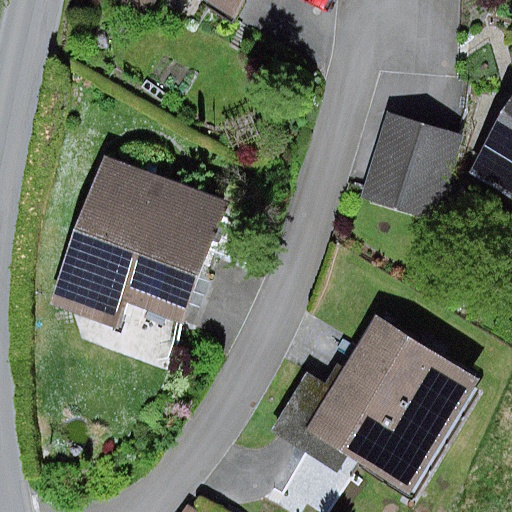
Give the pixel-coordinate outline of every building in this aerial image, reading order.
[(115,0),(142,16),(151,0),(211,0),(236,15),(244,0),(115,0)] [(467,128),(398,107),(372,195),(441,215),(467,128)] [(511,132),(487,170),(511,186),(511,132)] [(109,161),(56,296),(116,319),(124,298),(178,319),(223,205),(109,161)] [(479,381),(377,318),(345,369),(336,364),(324,382),(307,372),(270,432),(336,473),(347,456),(409,494),(479,381)]
